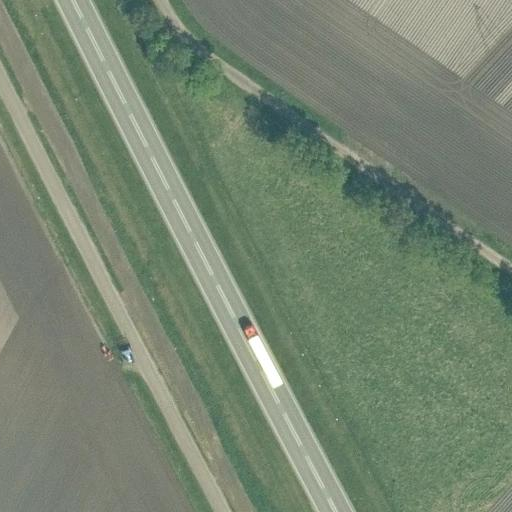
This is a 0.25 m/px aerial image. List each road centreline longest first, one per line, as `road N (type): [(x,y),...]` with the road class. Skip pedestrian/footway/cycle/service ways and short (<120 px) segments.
road 1 (trunk): [(336,511),(69,0)]
road 2 (unclassified): [(223,511),(0,77)]
road 3 (unclassified): [(511,269),(172,28)]
